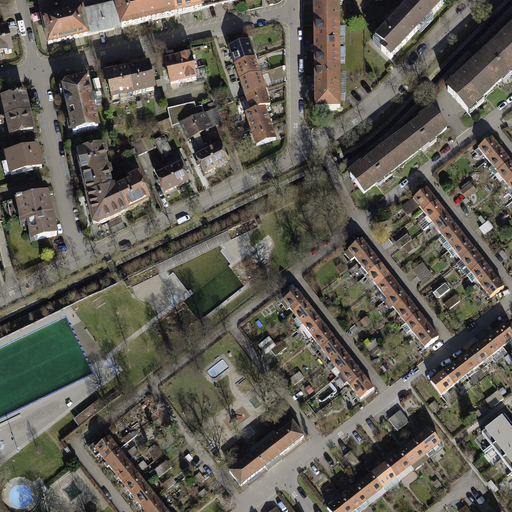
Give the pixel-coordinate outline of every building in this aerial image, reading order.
[(53,0),(51,0),(39,3),(43,20),(57,17),(53,0)] [(149,22),(143,0),(128,0),(116,3),(122,28),(149,22)] [(175,16),(171,0),(143,0),(149,22),(175,16)] [(202,9),(200,0),(171,0),(175,16),(202,9)] [(200,0),(202,9),(219,6),(236,2),(235,0),(200,0)] [(316,0),(317,25),(343,24),(342,0),(316,0)] [(414,0),(413,1),(432,19),(450,0),(414,0)] [(413,1),(373,44),(392,62),(432,19),(413,1)] [(82,11),(88,36),(119,29),(122,28),(116,3),(113,4),(82,11)] [(57,17),(43,20),(49,45),(88,36),(82,11),(57,17)] [(317,25),(317,68),(343,67),(343,24),(317,25)] [(9,30),(8,27),(0,28),(0,57),(1,62),(11,60),(10,55),(15,54),(11,38),(9,30)] [(511,74),(511,32),(489,54),(511,76),(511,74)] [(236,66),(257,58),(255,51),(253,52),(249,43),(230,49),(236,66)] [(203,50),(195,52),(198,67),(206,66),(203,50)] [(511,76),(489,54),(448,94),(470,115),(511,76)] [(191,56),(165,62),(171,86),(197,80),(191,56)] [(241,81),(260,74),(257,66),(259,65),(257,58),(236,66),(241,81)] [(134,95),(155,90),(149,66),(128,71),(134,95)] [(317,68),(317,111),(343,111),(343,67),(317,68)] [(113,100),(134,95),(128,71),(107,76),(113,100)] [(246,96),(267,89),(265,82),(263,83),(260,74),(241,81),(246,96)] [(66,85),(63,90),(74,134),(99,128),(94,107),(103,104),(101,99),(92,101),(87,80),(66,85)] [(265,108),(271,106),(268,97),(270,96),(267,89),(246,96),(247,100),(239,103),(242,111),(245,110),(247,114),(265,108)] [(25,94),(3,99),(7,118),(30,112),(25,94)] [(195,104),(169,111),(173,128),(180,124),(204,114),(203,108),(196,110),(195,104)] [(265,108),(247,114),(252,130),(271,124),(265,108)] [(180,124),(188,140),(194,137),(201,152),(207,149),(200,134),(223,121),(219,109),(204,114),(180,124)] [(30,112),(7,118),(11,136),(34,130),(30,112)] [(448,132),(434,113),(393,145),(408,164),(448,132)] [(119,118),(110,121),(111,126),(121,124),(119,118)] [(271,124),(252,130),(253,133),(245,136),(250,149),(276,140),(271,124)] [(156,141),(164,159),(173,155),(165,137),(156,141)] [(7,155),(20,152),(17,139),(1,142),(4,155),(7,155)] [(229,164),(217,139),(211,143),(214,149),(208,152),(216,170),(229,164)] [(486,157),(490,162),(504,151),(494,139),(477,153),(482,160),(486,157)] [(132,144),(138,156),(147,152),(141,140),(132,144)] [(408,164),(393,145),(352,178),(367,196),(408,164)] [(83,174),(107,168),(104,157),(107,156),(105,147),(78,153),(83,174)] [(20,152),(7,155),(12,175),(42,168),(38,148),(20,152)] [(216,170),(208,152),(207,149),(201,152),(196,154),(205,174),(216,170)] [(491,170),(497,177),(511,164),(511,160),(504,151),(490,162),(495,168),(491,170)] [(179,160),(178,158),(171,162),(174,168),(169,170),(177,188),(188,182),(184,173),(188,171),(182,158),(179,160)] [(506,182),(510,187),(511,185),(511,164),(497,177),(503,185),(506,182)] [(177,188),(169,170),(163,173),(160,167),(154,170),(165,193),(177,188)] [(88,194),(112,189),(109,177),(112,176),(110,168),(107,168),(83,174),(88,194)] [(116,190),(127,212),(149,201),(137,176),(129,180),(130,183),(116,190)] [(461,193),(467,200),(478,191),(472,184),(461,193)] [(127,212),(116,190),(112,189),(88,194),(94,224),(99,225),(127,212)] [(423,210),(425,213),(439,203),(429,190),(404,210),(411,219),(423,210)] [(48,197),(18,203),(20,214),(24,216),(26,225),(28,225),(30,232),(34,234),(36,241),(57,236),(48,197)] [(425,213),(435,226),(448,215),(439,203),(425,213)] [(441,233),(445,238),(458,227),(448,215),(435,226),(431,229),(436,236),(441,233)] [(480,230),(485,236),(494,229),(489,222),(480,230)] [(441,241),(450,253),(468,240),(458,227),(445,238),(441,241)] [(401,252),(413,243),(408,237),(396,246),(401,252)] [(460,257),(464,263),(477,252),(468,240),(450,253),(456,261),(460,257)] [(357,260),(360,264),(373,254),(364,242),(346,255),(353,263),(357,260)] [(401,252),(406,259),(418,250),(413,243),(401,252)] [(262,251),(256,257),(262,264),(269,258),(262,251)] [(466,281),(469,278),(487,264),(477,252),(464,263),(456,268),(466,281)] [(362,273),(367,279),(383,266),(373,254),(360,264),(350,272),(355,278),(362,273)] [(413,272),(422,284),(433,275),(424,264),(413,272)] [(479,281),(483,287),(497,277),(487,264),(469,278),(475,285),(479,281)] [(375,283),(379,289),(393,279),(383,266),(367,279),(372,286),(375,283)] [(483,294),(490,302),(506,289),(497,277),(483,287),(486,291),(483,294)] [(385,304),(386,304),(402,291),(393,279),(379,289),(384,294),(380,297),(385,304)] [(433,295),(438,301),(451,291),(446,285),(433,295)] [(395,309),(399,314),(412,303),(402,291),(386,304),(392,312),(395,309)] [(292,310),(296,315),(309,305),(299,292),(281,306),(288,314),(292,310)] [(444,306),(448,312),(461,302),(456,296),(444,306)] [(399,319),(406,328),(422,316),(412,303),(399,314),(402,317),(399,319)] [(296,315),(305,327),(318,317),(309,305),(296,315)] [(413,332),(418,338),(432,328),(422,316),(406,328),(405,329),(410,335),(413,332)] [(309,344),(314,340),(328,330),(318,317),(305,327),(300,331),(309,344)] [(367,317),(361,322),(366,329),(373,324),(367,317)] [(494,334),(506,349),(511,344),(511,331),(506,325),(494,334)] [(418,343),(426,352),(441,340),(432,328),(418,338),(421,341),(418,343)] [(316,347),(321,354),(337,342),(328,330),(314,340),(319,345),(316,347)] [(482,344),(496,361),(498,364),(510,354),(506,349),(494,334),(482,344)] [(277,346),(272,340),(260,349),(265,355),(277,346)] [(329,359),(333,364),(347,354),(337,342),(321,354),(327,361),(329,359)] [(470,354),(481,368),(487,364),(489,366),(496,361),(482,344),(470,354)] [(273,353),(279,360),(287,354),(281,347),(273,353)] [(339,380),(343,377),(356,367),(347,354),(333,364),(337,370),(334,373),(339,380)] [(457,364),(469,378),(481,368),(470,354),(457,364)] [(445,373),(457,388),(469,378),(457,364),(445,373)] [(381,370),(384,374),(390,369),(387,365),(381,370)] [(343,377),(352,389),(366,379),(356,367),(343,377)] [(433,383),(444,398),(457,388),(445,373),(433,383)] [(306,381),(301,375),(291,382),(296,389),(306,381)] [(353,395),(359,403),(375,391),(366,379),(352,389),(355,393),(353,395)] [(319,396),(325,401),(332,393),(326,388),(319,396)] [(498,392),(486,402),(492,409),(504,400),(498,392)] [(101,402),(76,421),(80,427),(105,408),(101,402)] [(435,402),(430,406),(435,412),(440,408),(435,402)] [(331,404),(322,411),(326,416),(335,409),(331,404)] [(389,421),(397,432),(410,423),(401,412),(389,421)] [(511,418),(510,416),(476,442),(486,455),(511,435),(511,418)] [(293,423),(268,442),(280,457),(289,450),(302,440),(301,440),(304,437),(293,423)] [(93,451),(103,463),(120,450),(111,437),(115,434),(110,428),(103,433),(108,440),(93,451)] [(416,443),(431,461),(445,449),(431,431),(416,443)] [(511,435),(486,455),(496,468),(505,461),(511,455),(511,435)] [(268,442),(230,472),(241,487),(280,457),(268,442)] [(402,454),(414,469),(416,472),(431,461),(416,443),(402,454)] [(103,463),(112,476),(129,463),(127,460),(135,454),(131,449),(124,454),(120,450),(103,463)] [(345,458),(353,469),(359,464),(351,454),(345,458)] [(387,465),(399,481),(414,469),(402,454),(387,465)] [(474,457),(470,460),(474,465),(478,462),(474,457)] [(150,475),(155,481),(172,468),(168,462),(150,475)] [(112,476),(121,488),(138,476),(146,470),(141,464),(134,469),(129,463),(112,476)] [(373,477),(387,495),(402,484),(399,481),(387,465),(373,477)] [(195,477),(200,484),(204,481),(199,474),(195,477)] [(121,488),(131,501),(148,488),(138,476),(121,488)] [(358,488),(373,507),(387,495),(373,477),(358,488)] [(161,487),(165,493),(177,484),(173,478),(161,487)] [(131,501),(139,511),(141,511),(157,500),(148,488),(131,501)] [(344,499),(353,511),(366,511),(373,507),(358,488),(344,499)] [(199,495),(201,499),(208,494),(205,490),(199,495)] [(329,511),(330,511),(353,511),(344,499),(329,511)] [(141,511),(166,511),(157,500),(141,511)]
